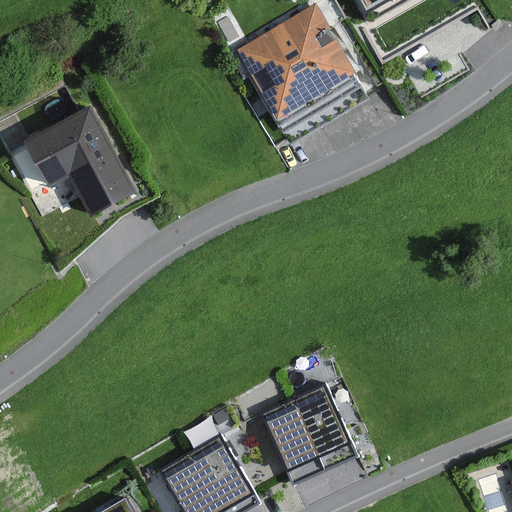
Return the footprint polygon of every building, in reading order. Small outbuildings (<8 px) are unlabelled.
[(352,0),(390,63),(486,6),(482,0),(352,0)] [(316,4),(236,51),(284,133),(364,87),(316,4)] [(91,106),(25,142),(50,188),(70,177),(92,218),(138,194),(91,106)] [(325,387),(292,401),(324,472),(357,457),(325,387)] [(293,485),(324,472),(292,401),(261,416),(293,485)] [(219,438),(190,456),(223,511),(248,511),(260,505),(219,438)] [(223,511),(190,456),(162,473),(185,511),(223,511)] [(133,511),(125,499),(102,511),(133,511)]
